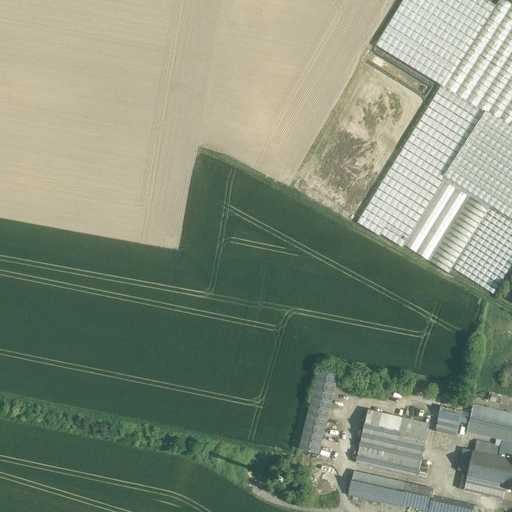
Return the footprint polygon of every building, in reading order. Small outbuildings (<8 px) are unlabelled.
[(402,0),(375,45),(384,51),(440,85),(445,88),(495,6),(485,0),(402,0)] [(511,6),(501,0),(499,0),(497,3),(495,6),(445,88),(484,112),(508,127),(511,121),(511,6)] [(359,219),(357,223),(378,236),(380,234),(402,247),(484,112),(445,88),(440,85),(359,219)] [(484,112),(402,247),(426,262),(467,196),(508,127),(484,112)] [(511,129),(508,127),(467,196),(488,209),(490,210),(511,174),(511,129)] [(511,174),(490,210),(511,222),(511,174)] [(467,196),(426,262),(448,275),(452,268),(488,209),(467,196)] [(511,222),(490,210),(488,209),(452,268),(493,294),(511,263),(511,222)] [(298,450),(319,455),(336,377),(316,372),(298,450)] [(468,433),(494,439),(500,412),(474,406),(468,433)] [(438,417),(462,423),(464,413),(441,408),(438,417)] [(359,448),(422,462),(431,426),(367,411),(359,448)] [(511,443),(511,414),(500,412),(494,439),(501,441),(511,443)] [(511,461),(511,443),(501,441),(497,458),(511,461)] [(422,462),(359,448),(355,466),(418,481),(422,462)] [(468,479),(508,488),(511,471),(511,461),(497,458),(474,453),(468,479)] [(330,498),(333,495),(337,485),(337,483),(333,474),(322,469),(311,474),(307,485),(307,490),(311,496),(322,500),(330,498)] [(434,491),(354,475),(350,497),(421,511),(429,511),(432,498),(434,491)] [(508,488),(468,479),(467,482),(465,492),(503,500),(506,491),(507,492),(508,488)] [(474,511),(476,507),(432,498),(429,511),(474,511)]
